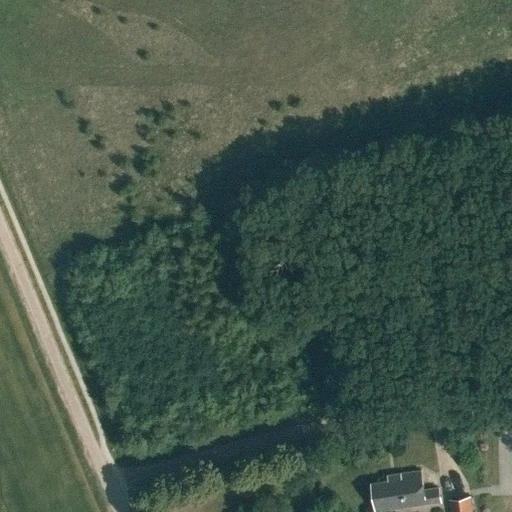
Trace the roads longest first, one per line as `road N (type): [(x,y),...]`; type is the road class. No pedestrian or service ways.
road 1 (track): [(511,417),(483,408),(304,432),(108,488)]
road 2 (track): [(118,511),(0,228)]
